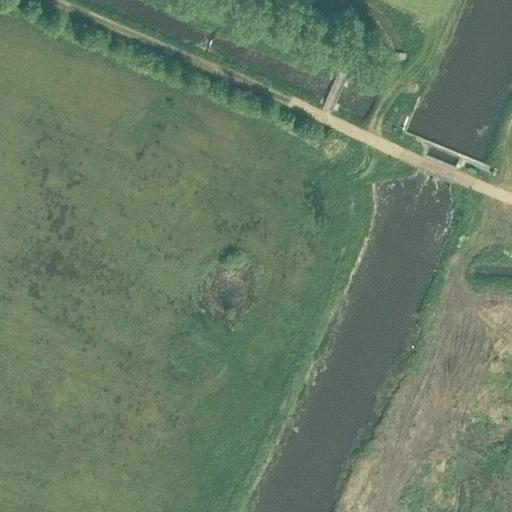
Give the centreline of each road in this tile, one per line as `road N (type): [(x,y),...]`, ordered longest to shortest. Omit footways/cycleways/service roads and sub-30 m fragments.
road 1 (track): [(46,0),(321,116)]
road 2 (track): [(321,116),(511,198)]
